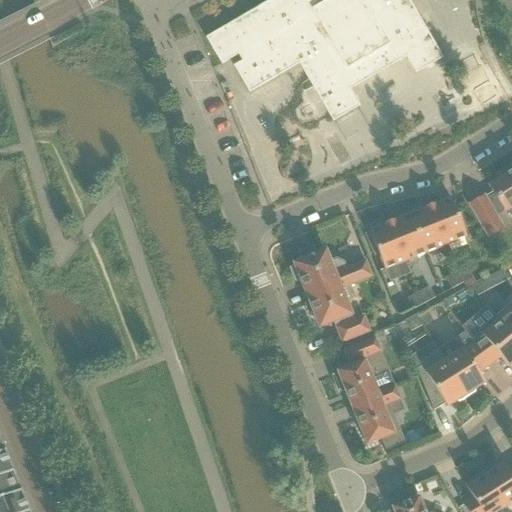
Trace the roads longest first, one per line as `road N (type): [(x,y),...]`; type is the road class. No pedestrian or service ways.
road 1 (residential): [(240,237),(349,189),(441,166),(511,124)]
road 2 (residential): [(341,495),(240,237)]
road 3 (unclassified): [(240,237),(150,12)]
road 4 (residential): [(341,495),(450,453),(511,404)]
road 5 (residential): [(47,511),(0,394)]
